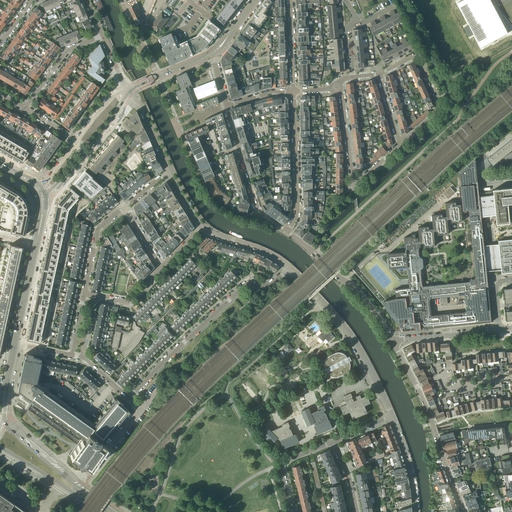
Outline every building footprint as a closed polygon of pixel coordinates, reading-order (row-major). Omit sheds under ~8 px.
[(10,1),(9,3),(16,8),(19,4),(13,0),(12,0),(11,2),(10,1)] [(50,9),(55,7),(52,0),(49,0),(47,1),(50,9)] [(231,0),(228,0),(227,2),(236,9),(239,5),(231,0)] [(266,0),(256,14),(251,20),(260,27),(268,16),(264,13),(268,9),(267,9),(268,8),(272,8),(272,6),(269,6),(272,2),(273,2),(273,1),(272,0),(266,0)] [(496,0),(495,0),(462,0),(457,3),(469,25),(464,28),(468,37),(474,34),(481,48),(508,33),(491,2),(496,0)] [(45,11),(50,9),(47,1),(42,3),(42,4),(40,5),(40,6),(41,9),(43,8),(45,11)] [(227,2),(224,6),(233,13),(236,9),(227,2)] [(9,5),(7,8),(13,12),(16,8),(9,3),(8,5),(9,5)] [(72,7),(75,12),(83,8),(81,3),(71,8),(72,7)] [(135,4),(129,8),(137,25),(143,22),(140,16),(140,15),(135,4)] [(224,6),(221,10),(230,17),(233,13),(224,6)] [(4,9),(3,11),(10,16),(13,12),(7,8),(5,10),(4,9)] [(36,8),(33,12),(40,18),(43,14),(36,8)] [(75,12),(77,17),(85,13),(83,8),(75,12)] [(221,10),(218,13),(227,21),(230,17),(221,10)] [(394,10),(391,12),(398,24),(403,22),(398,13),(396,14),(394,10)] [(3,14),(1,16),(7,20),(10,16),(3,11),(2,13),(3,14)] [(33,12),(30,16),(38,22),(39,20),(38,19),(39,17),(40,18),(33,12)] [(163,26),(168,19),(169,18),(162,12),(153,24),(150,27),(151,28),(156,32),(159,28),(161,29),(163,26)] [(391,16),(389,18),(394,27),(398,24),(391,12),(389,13),(391,16)] [(85,13),(77,17),(79,22),(88,19),(85,13)] [(227,21),(218,13),(215,17),(224,25),(227,21)] [(30,16),(27,21),(33,25),(35,23),(36,24),(38,22),(30,16)] [(384,16),(382,17),(389,30),(394,27),(389,18),(386,19),(384,16)] [(382,22),(379,23),(384,32),(389,30),(382,17),(380,18),(382,22)] [(93,27),(89,19),(80,24),(83,31),(85,30),(85,31),(93,27)] [(251,20),(248,24),(257,30),(260,27),(251,20)] [(27,21),(24,25),(32,30),(33,29),(32,28),(33,25),(27,21)] [(161,42),(161,43),(163,48),(165,47),(166,50),(165,51),(167,56),(169,56),(170,59),(169,60),(171,65),(194,55),(193,53),(205,48),(220,29),(210,21),(197,38),(181,44),(182,46),(178,48),(172,33),(159,38),(159,39),(161,38),(163,42),(161,42)] [(375,21),(372,22),(379,35),(384,32),(379,23),(377,24),(375,21)] [(379,35),(372,22),(370,23),(372,27),(369,28),(374,37),(379,35)] [(248,24),(246,27),(254,34),(257,30),(248,24)] [(24,25),(21,29),(27,33),(29,31),(31,32),(32,30),(24,25)] [(246,27),(243,30),(252,37),(254,34),(246,27)] [(21,29),(18,33),(26,38),(27,37),(26,36),(27,33),(21,29)] [(77,30),(72,32),(75,40),(81,38),(77,30)] [(243,30),(241,34),(249,41),(252,37),(243,30)] [(72,32),(67,34),(71,42),(75,40),(72,32)] [(18,33),(15,37),(22,41),(23,39),(25,40),(26,38),(18,33)] [(67,34),(62,37),(65,45),(71,42),(67,34)] [(238,37),(237,39),(246,46),(247,47),(251,50),(255,45),(254,44),(249,41),(241,34),(238,37)] [(402,38),(403,39),(409,50),(414,48),(410,40),(407,42),(403,35),(402,36),(403,37),(402,38)] [(15,37),(12,41),(20,46),(21,47),(24,43),(22,41),(15,37)] [(65,45),(62,37),(57,39),(57,40),(54,42),(60,46),(60,47),(65,45)] [(234,42),(242,49),(243,49),(243,50),(244,50),(246,46),(237,39),(234,42)] [(403,44),(400,45),(404,53),(409,50),(403,39),(401,40),(403,44)] [(9,45),(16,49),(17,50),(19,48),(20,46),(12,41),(9,45)] [(52,42),(49,46),(56,52),(59,48),(52,42)] [(234,42),(231,46),(238,51),(239,52),(242,49),(234,42)] [(394,42),(393,43),(399,56),(404,53),(400,45),(397,47),(395,43),(394,42)] [(393,49),(390,50),(395,58),(399,56),(393,43),(391,44),(391,45),(393,49)] [(104,56),(99,44),(88,57),(92,66),(87,73),(101,83),(104,79),(95,73),(96,71),(97,73),(98,73),(100,73),(100,72),(103,73),(104,71),(104,70),(105,68),(103,66),(103,62),(99,62),(104,56)] [(6,49),(14,55),(16,52),(14,51),(16,49),(9,45),(6,49)] [(47,49),(46,50),(53,56),(56,52),(49,46),(49,47),(50,47),(48,49),(47,49)] [(231,46),(228,50),(235,56),(236,56),(236,57),(237,56),(235,54),(238,51),(231,46)] [(386,48),(384,49),(390,61),(395,58),(390,50),(388,52),(386,48)] [(6,49),(3,53),(10,57),(11,55),(13,56),(14,55),(6,49)] [(390,61),(384,49),(382,50),(384,54),(381,56),(385,64),(390,61)] [(46,53),(44,55),(50,60),(53,56),(46,50),(44,52),(46,53)] [(228,50),(223,57),(230,62),(232,62),(236,61),(237,60),(240,59),(236,57),(236,56),(235,56),(228,50)] [(10,57),(3,53),(0,57),(8,62),(11,58),(10,57)] [(74,54),(71,58),(78,63),(81,59),(74,54)] [(41,56),(40,58),(47,64),(50,60),(44,55),(42,57),(41,56)] [(222,62),(223,67),(235,64),(236,63),(237,63),(236,61),(232,62),(230,62),(223,57),(222,58),(222,62)] [(40,61),(38,63),(44,68),(47,64),(40,58),(39,60),(40,61)] [(71,58),(68,63),(75,68),(77,66),(75,65),(77,63),(78,63),(71,58)] [(35,65),(34,67),(41,72),(44,68),(38,63),(36,65),(35,65)] [(65,67),(71,71),(72,72),(74,70),(75,68),(68,63),(65,67)] [(408,66),(410,71),(416,68),(414,63),(408,66)] [(31,71),(38,76),(41,72),(34,67),(33,68),(34,69),(32,71),(31,71)] [(65,67),(61,72),(68,77),(69,76),(68,75),(71,71),(65,67)] [(416,68),(410,71),(413,77),(419,74),(416,68)] [(0,77),(0,78),(3,81),(9,72),(6,70),(5,69),(0,77)] [(278,71),(278,80),(280,80),(287,79),(287,70),(280,70),(278,71)] [(38,76),(31,71),(28,75),(35,80),(38,76)] [(3,81),(8,83),(13,74),(11,73),(9,72),(3,81)] [(61,72),(57,78),(62,82),(65,79),(66,79),(68,77),(61,72)] [(181,89),(176,91),(185,114),(195,109),(186,87),(192,85),(187,72),(176,77),(181,89)] [(8,83),(12,86),(16,79),(14,78),(15,75),(13,74),(8,83)] [(413,77),(415,82),(421,79),(419,74),(413,77)] [(16,88),(20,91),(25,84),(23,83),(24,80),(23,80),(26,76),(24,75),(22,79),(21,79),(16,88)] [(12,86),(16,88),(21,79),(22,79),(20,78),(18,80),(16,79),(12,86)] [(57,78),(53,82),(61,88),(62,86),(61,85),(62,82),(57,78)] [(287,79),(280,80),(278,80),(275,80),(275,88),(286,87),(288,85),(287,85),(287,79)] [(415,82),(418,88),(424,85),(421,79),(415,82)] [(25,84),(20,91),(20,92),(25,94),(34,82),(31,80),(30,82),(27,85),(25,84)] [(243,87),(242,83),(241,80),(239,81),(239,82),(240,84),(242,89),(244,95),(248,94),(246,87),(243,87)] [(53,82),(50,86),(57,91),(56,91),(58,88),(60,89),(61,88),(53,82)] [(61,124),(68,129),(69,127),(74,121),(79,114),(80,112),(81,111),(82,111),(82,110),(86,104),(91,98),(91,97),(92,96),(93,94),(94,94),(98,87),(91,82),(85,91),(79,99),(73,107),(67,116),(62,122),(61,124)] [(217,90),(215,82),(194,90),(198,98),(217,90)] [(418,88),(421,93),(427,90),(424,85),(418,88)] [(57,91),(50,86),(47,91),(54,96),(57,91)] [(237,86),(229,89),(232,98),(233,98),(244,95),(242,89),(238,90),(237,86)] [(421,93),(423,98),(429,96),(427,90),(421,93)] [(37,104),(41,107),(46,101),(44,100),(45,98),(43,96),(37,104)] [(300,99),(300,102),(306,102),(306,105),(308,104),(308,106),(310,106),(310,96),(306,96),(302,96),(300,98),(300,99)] [(423,98),(426,104),(431,101),(429,96),(423,98)] [(269,107),(270,113),(275,112),(275,110),(273,111),(273,109),(272,106),(274,105),(274,103),(273,103),(273,98),(270,98),(267,99),(269,107)] [(268,113),(270,113),(269,107),(267,99),(262,100),(264,108),(266,107),(267,110),(268,113)] [(265,111),(264,108),(262,100),(257,101),(259,110),(262,109),(263,114),(266,113),(265,111)] [(41,107),(45,111),(51,103),(49,102),(48,103),(46,101),(41,107)] [(261,114),(259,110),(257,101),(252,103),(256,116),(261,114)] [(431,101),(426,104),(428,109),(434,107),(431,101)] [(204,109),(202,102),(196,104),(199,111),(204,109)] [(45,111),(50,114),(54,107),(52,106),(52,104),(51,103),(45,111)] [(231,110),(232,114),(238,112),(239,115),(240,115),(241,117),(244,116),(241,106),(231,109),(231,110)] [(54,107),(50,114),(54,117),(59,109),(57,108),(56,109),(54,107)] [(5,118),(8,119),(12,112),(7,110),(2,120),(4,121),(5,118)] [(125,123),(138,135),(139,134),(145,131),(140,121),(139,121),(138,119),(139,119),(136,111),(125,123)] [(7,127),(9,128),(16,115),(12,112),(8,119),(10,121),(8,125),(7,127)] [(222,112),(216,115),(219,121),(224,118),(222,112)] [(267,115),(266,113),(263,114),(261,114),(256,116),(255,116),(256,122),(259,121),(258,118),(267,115)] [(14,122),(17,124),(21,117),(16,114),(16,115),(9,128),(11,129),(14,122)] [(216,115),(211,117),(213,123),(215,122),(216,122),(219,121),(216,115)] [(15,132),(18,133),(25,119),(21,117),(17,124),(19,125),(15,132)] [(205,120),(207,125),(208,126),(213,123),(211,117),(205,120)] [(216,122),(215,122),(217,127),(226,124),(224,118),(219,121),(216,122)] [(23,127),(26,129),(30,122),(25,119),(18,133),(19,134),(20,133),(23,127)] [(235,123),(236,127),(243,125),(246,124),(249,123),(248,119),(244,120),(245,120),(235,123)] [(419,123),(416,120),(410,125),(413,128),(419,123)] [(26,133),(28,134),(35,125),(32,123),(30,122),(26,129),(28,130),(26,133)] [(32,133),(34,134),(39,128),(35,125),(28,134),(27,136),(25,138),(27,139),(29,137),(30,135),(32,133)] [(207,125),(202,127),(204,133),(206,132),(208,132),(210,131),(209,128),(208,126),(207,125)] [(202,127),(196,130),(199,136),(203,134),(204,133),(202,127)] [(39,128),(34,134),(36,136),(31,143),(33,145),(43,131),(39,128)] [(194,130),(191,132),(193,138),(197,136),(198,136),(199,136),(196,130),(194,130)] [(38,142),(44,146),(52,152),(56,147),(60,142),(61,140),(59,139),(53,134),(52,135),(47,131),(45,133),(44,134),(39,140),(38,142)] [(134,140),(132,141),(132,142),(128,147),(131,149),(139,140),(143,145),(145,143),(149,141),(145,131),(139,134),(138,135),(134,139),(134,140)] [(193,138),(191,132),(185,135),(188,141),(193,138)] [(116,134),(112,138),(123,147),(125,146),(122,143),(124,141),(116,134)] [(0,149),(23,162),(23,161),(24,161),(27,154),(28,152),(25,150),(0,135),(0,149)] [(188,141),(190,145),(200,141),(198,136),(197,136),(193,138),(188,141)] [(487,157),(490,161),(493,164),(511,148),(511,137),(490,155),(487,157)] [(112,138),(109,142),(117,149),(118,147),(122,149),(123,147),(112,138)] [(138,152),(143,150),(151,146),(149,141),(145,143),(143,145),(142,146),(137,150),(138,152)] [(190,145),(192,150),(202,146),(200,141),(190,145)] [(248,142),(241,144),(242,149),(262,143),(262,141),(253,143),(252,141),(248,142)] [(36,146),(34,149),(39,153),(40,154),(47,159),(52,152),(44,146),(38,142),(36,146)] [(109,142),(105,146),(116,156),(118,154),(115,151),(117,149),(109,142)] [(242,149),(244,154),(255,151),(254,149),(263,146),(262,143),(242,149)] [(105,146),(102,150),(110,157),(111,155),(115,158),(116,156),(105,146)] [(141,156),(142,156),(141,155),(145,153),(153,150),(151,146),(143,150),(144,152),(140,154),(141,156),(141,155),(141,156)] [(192,150),(194,155),(204,151),(202,146),(192,150)] [(382,146),(377,150),(382,155),(386,151),(383,147),(382,146)] [(30,165),(31,166),(37,159),(40,154),(39,153),(34,149),(28,157),(28,158),(26,162),(25,163),(30,165)] [(102,150),(98,154),(109,164),(111,162),(107,160),(110,157),(102,150)] [(145,156),(146,158),(154,154),(153,150),(145,153),(141,155),(142,156),(142,157),(145,156)] [(382,155),(377,150),(373,154),(372,153),(371,156),(374,158),(369,162),(371,165),(377,159),(382,155)] [(194,155),(196,160),(206,156),(204,151),(194,155)] [(244,154),(245,159),(259,155),(265,154),(264,151),(256,153),(255,151),(244,154)] [(144,162),(140,156),(139,154),(138,152),(128,158),(134,169),(144,162)] [(37,159),(39,161),(43,164),(47,159),(40,154),(37,159)] [(98,154),(95,159),(102,165),(104,163),(108,166),(109,164),(98,154)] [(154,154),(146,158),(144,159),(143,159),(145,163),(156,158),(154,154)] [(259,155),(245,159),(250,176),(257,174),(260,173),(259,169),(260,169),(259,165),(263,164),(262,162),(261,162),(259,155)] [(196,160),(198,165),(209,161),(206,156),(196,160)] [(302,157),(302,161),(302,166),(315,166),(318,166),(318,162),(316,162),(316,164),(314,164),(314,159),(315,159),(317,159),(319,159),(319,166),(320,166),(323,165),(325,165),(325,160),(325,156),(320,156),(315,156),(302,157)] [(146,165),(147,167),(158,162),(156,158),(145,163),(146,165)] [(32,166),(35,168),(39,161),(37,159),(31,166),(32,167),(32,166)] [(95,159),(91,163),(102,172),(104,170),(100,168),(102,165),(95,159)] [(459,173),(460,185),(471,184),(470,182),(477,181),(477,180),(477,175),(475,159),(459,173)] [(39,161),(35,168),(39,171),(43,164),(39,161)] [(198,165),(200,170),(211,166),(209,161),(198,165)] [(148,169),(145,170),(147,172),(160,166),(158,162),(147,167),(148,169)] [(102,172),(91,163),(87,167),(95,174),(97,171),(101,174),(102,172)] [(150,174),(150,175),(153,172),(155,175),(162,170),(160,166),(147,172),(148,174),(149,175),(150,174)] [(200,170),(203,175),(213,171),(211,166),(200,170)] [(144,174),(142,174),(147,181),(152,178),(152,177),(150,175),(150,174),(149,175),(148,174),(147,172),(145,170),(144,169),(142,170),(144,173),(144,174)] [(84,171),(73,184),(74,185),(90,199),(103,187),(87,173),(84,171)] [(137,178),(135,180),(140,187),(144,184),(136,174),(134,171),(132,172),(134,175),(137,178)] [(205,180),(214,176),(215,176),(213,171),(203,175),(205,180)] [(147,181),(142,174),(141,174),(140,172),(139,173),(138,174),(137,173),(136,174),(144,184),(147,181)] [(207,183),(208,185),(216,181),(214,176),(205,180),(206,184),(207,183)] [(129,178),(130,180),(137,189),(140,187),(135,180),(134,181),(131,178),(130,177),(129,178)] [(256,187),(258,192),(262,191),(261,190),(265,189),(268,188),(266,185),(264,179),(254,182),(255,187),(256,187)] [(0,180),(0,198),(2,199),(3,196),(11,201),(13,202),(15,204),(16,206),(17,208),(17,211),(17,213),(17,215),(16,221),(12,220),(10,230),(12,230),(12,233),(24,236),(28,217),(29,213),(29,209),(28,204),(26,200),(24,197),(21,194),(17,191),(0,180)] [(130,180),(126,182),(134,192),(137,189),(130,180)] [(208,187),(209,190),(218,186),(216,181),(208,185),(209,186),(208,187)] [(236,190),(237,189),(245,186),(243,181),(234,184),(236,190)] [(501,270),(502,274),(511,272),(511,239),(498,241),(498,240),(510,239),(510,238),(511,238),(511,187),(507,188),(493,190),(479,192),(480,196),(479,196),(477,181),(470,182),(471,184),(460,185),(462,204),(460,204),(456,205),(456,202),(445,203),(447,216),(443,217),(442,214),(432,215),(433,229),(429,229),(429,226),(418,227),(419,240),(416,241),(415,234),(412,234),(412,237),(410,237),(404,237),(406,252),(388,254),(389,269),(407,267),(409,288),(395,289),(396,300),(386,301),(385,301),(384,301),(384,306),(398,324),(399,331),(406,330),(416,329),(425,329),(438,327),(456,325),(461,325),(462,325),(467,324),(491,322),(486,271),(501,270)] [(125,183),(123,185),(131,195),(134,192),(126,182),(125,183)] [(158,197),(161,194),(166,190),(169,187),(166,182),(156,189),(160,193),(157,195),(158,197)] [(124,189),(122,190),(127,197),(131,195),(123,185),(121,186),(124,189)] [(213,193),(214,194),(220,189),(218,186),(209,190),(212,193),(213,193)] [(234,194),(236,193),(246,191),(245,186),(237,189),(237,191),(233,192),(233,193),(234,194)] [(127,197),(122,190),(119,187),(117,188),(120,192),(118,194),(117,195),(119,198),(124,200),(127,197)] [(159,200),(165,197),(172,192),(169,187),(166,190),(161,194),(162,196),(158,199),(159,200)] [(56,204),(27,340),(38,342),(45,309),(47,309),(48,302),(47,302),(61,236),(62,237),(64,230),(62,230),(67,210),(79,195),(70,188),(56,204)] [(268,188),(265,189),(261,190),(262,191),(258,192),(256,192),(256,193),(257,197),(258,197),(259,197),(261,196),(271,192),(270,191),(269,192),(268,188)] [(215,196),(218,200),(223,191),(220,189),(214,194),(215,196)] [(150,194),(155,199),(158,197),(157,195),(154,191),(150,194)] [(221,200),(223,201),(227,194),(223,191),(218,200),(220,201),(221,200)] [(304,197),(317,197),(317,198),(318,199),(322,199),(324,199),(325,199),(325,191),(323,191),(318,191),(303,191),(303,197),(304,197)] [(158,203),(159,205),(174,196),(172,192),(165,197),(166,198),(158,203)] [(257,197),(259,202),(273,197),(271,193),(271,192),(261,196),(259,197),(258,197),(257,197)] [(147,197),(157,209),(158,210),(159,208),(154,202),(156,201),(155,199),(150,194),(147,197)] [(227,194),(223,201),(224,202),(224,203),(226,205),(232,197),(227,194)] [(108,199),(113,206),(117,202),(112,195),(109,197),(108,196),(106,197),(108,199)] [(265,211),(268,213),(276,202),(278,202),(279,202),(279,200),(280,200),(280,195),(279,195),(279,198),(277,198),(277,199),(273,199),(271,200),(272,201),(271,203),(270,202),(261,206),(265,211)] [(161,207),(163,205),(168,202),(169,204),(177,199),(174,196),(159,205),(161,207)] [(102,201),(103,202),(109,209),(113,206),(108,199),(106,197),(102,201)] [(143,200),(149,206),(151,205),(156,211),(157,209),(147,197),(143,200)] [(261,206),(270,202),(271,203),(272,201),(271,200),(273,199),(273,197),(259,202),(261,206)] [(166,211),(168,210),(179,203),(177,199),(169,204),(170,206),(167,208),(165,209),(166,211)] [(153,214),(151,212),(148,208),(149,206),(143,200),(140,202),(151,215),(152,214),(153,214)] [(100,203),(98,204),(105,212),(109,209),(103,202),(101,204),(100,203)] [(137,205),(145,215),(147,213),(149,216),(151,215),(140,202),(137,205)] [(268,213),(272,216),(277,210),(278,207),(276,205),(278,202),(276,202),(268,213)] [(168,210),(170,213),(181,206),(179,203),(168,210)] [(105,212),(98,204),(96,205),(96,206),(97,207),(95,209),(101,216),(105,212)] [(144,217),(141,219),(142,220),(143,220),(144,220),(144,221),(148,218),(137,205),(134,207),(138,216),(141,213),(144,217)] [(177,217),(178,218),(186,214),(181,206),(170,213),(169,214),(172,218),(171,219),(172,220),(177,217)] [(248,209),(237,206),(236,209),(238,209),(237,212),(238,212),(244,214),(246,214),(248,209)] [(86,210),(89,214),(87,217),(89,220),(92,223),(96,219),(89,211),(87,209),(86,207),(82,210),(83,212),(86,210)] [(272,216),(276,219),(282,210),(280,208),(278,211),(277,210),(272,216)] [(89,211),(96,219),(101,216),(95,209),(93,211),(91,209),(91,210),(89,211)] [(169,225),(171,228),(173,226),(172,224),(171,224),(162,209),(159,211),(155,213),(157,216),(158,218),(159,220),(160,221),(165,228),(169,225)] [(276,219),(280,222),(285,214),(283,213),(284,211),(282,209),(282,210),(276,219)] [(285,214),(280,222),(282,224),(283,224),(285,223),(291,215),(291,213),(290,212),(290,213),(289,213),(287,216),(285,214)] [(140,220),(144,227),(150,221),(149,219),(153,216),(152,214),(151,215),(149,216),(148,218),(144,221),(144,220),(143,220),(142,220),(141,219),(140,220)] [(172,224),(173,226),(188,217),(186,214),(178,218),(179,220),(172,224)] [(180,227),(183,226),(190,221),(188,217),(173,226),(174,227),(175,228),(178,226),(179,228),(180,227)] [(144,227),(146,231),(159,220),(158,218),(152,223),(150,221),(144,227)] [(146,231),(148,234),(155,228),(154,227),(160,221),(159,220),(146,231)] [(180,230),(178,231),(179,233),(192,224),(190,221),(183,226),(184,227),(180,230)] [(119,240),(120,239),(121,239),(132,232),(128,224),(128,225),(120,229),(121,230),(124,234),(118,238),(119,240)] [(176,234),(174,236),(180,242),(184,238),(194,228),(192,224),(179,233),(178,231),(177,230),(174,233),(176,234)] [(148,234),(150,238),(163,227),(162,225),(159,228),(158,229),(157,227),(155,228),(148,234)] [(303,239),(311,244),(315,235),(315,233),(316,231),(318,225),(312,226),(312,231),(311,233),(308,231),(303,239)] [(301,227),(298,226),(295,231),(295,233),(301,237),(308,228),(301,227)] [(163,227),(150,238),(153,242),(160,236),(158,234),(162,231),(164,229),(163,227)] [(132,232),(121,239),(122,241),(121,241),(122,243),(135,235),(132,232)] [(107,237),(112,245),(115,243),(117,242),(112,234),(107,237)] [(165,240),(168,242),(174,248),(177,245),(166,235),(165,234),(163,235),(167,238),(165,240)] [(168,234),(166,235),(177,245),(180,242),(174,236),(172,238),(168,234)] [(128,242),(130,244),(137,239),(135,235),(122,243),(118,246),(119,248),(125,244),(128,242)] [(104,237),(104,238),(102,245),(111,247),(112,247),(112,245),(107,237),(104,237)] [(206,254),(218,242),(212,240),(208,238),(198,246),(199,246),(198,247),(199,248),(199,247),(203,251),(206,254)] [(126,246),(128,249),(139,242),(137,239),(130,244),(126,246)] [(163,247),(162,248),(168,254),(171,251),(160,241),(159,240),(157,241),(160,244),(163,247)] [(162,240),(160,241),(171,251),(174,248),(168,242),(166,244),(162,240)] [(128,249),(131,253),(141,246),(139,242),(128,249)] [(168,254),(162,248),(159,245),(158,245),(156,243),(154,244),(163,259),(168,254)] [(0,350),(6,322),(7,318),(9,308),(10,303),(11,301),(10,301),(11,301),(10,301),(10,300),(11,296),(12,296),(12,295),(21,253),(21,251),(22,247),(10,245),(8,251),(10,252),(9,257),(1,293),(0,293),(0,292),(0,350)] [(132,257),(133,257),(144,250),(141,246),(131,253),(132,255),(124,260),(125,262),(129,259),(132,257)] [(234,254),(235,253),(239,248),(238,248),(232,246),(230,253),(234,254)] [(133,257),(135,260),(146,253),(144,250),(133,257)] [(253,259),(252,261),(253,261),(257,253),(252,251),(248,250),(245,256),(246,256),(246,258),(245,260),(249,261),(250,257),(253,259)] [(142,260),(142,261),(144,259),(145,260),(146,260),(146,261),(149,259),(146,253),(135,260),(137,263),(138,263),(138,262),(140,261),(142,260)] [(200,258),(198,256),(195,253),(192,256),(197,262),(200,258)] [(258,263),(258,264),(262,255),(257,253),(253,261),(252,261),(250,263),(246,267),(248,268),(249,268),(252,264),(253,263),(257,265),(258,263)] [(233,263),(237,256),(236,255),(234,255),(229,262),(233,263)] [(262,266),(267,268),(268,266),(265,264),(268,259),(267,258),(262,255),(258,264),(262,266)] [(133,316),(134,317),(139,322),(197,264),(191,259),(133,316)] [(142,261),(143,261),(152,271),(155,267),(149,259),(146,261),(146,260),(145,260),(144,259),(142,261)] [(138,262),(140,264),(149,273),(152,271),(143,261),(142,263),(140,261),(138,262)] [(270,270),(271,271),(276,263),(272,261),(268,269),(266,271),(268,272),(270,270)] [(276,263),(271,271),(272,272),(274,273),(277,270),(277,271),(277,270),(280,266),(276,263)] [(141,269),(140,270),(146,276),(149,273),(140,264),(138,266),(141,269)] [(146,276),(140,270),(138,268),(134,271),(136,272),(134,274),(141,282),(146,276)] [(231,270),(218,283),(172,326),(177,332),(237,276),(235,275),(239,272),(235,268),(232,271),(231,270)] [(266,271),(263,269),(261,274),(268,278),(269,277),(270,274),(271,273),(270,273),(268,272),(266,271)] [(80,273),(69,271),(69,273),(71,274),(70,277),(79,279),(80,273)] [(209,272),(201,281),(202,283),(211,274),(209,272)] [(183,293),(185,294),(194,286),(192,284),(183,293)] [(505,303),(506,311),(505,311),(506,320),(510,320),(511,319),(511,287),(507,288),(503,288),(503,290),(504,300),(505,303)] [(193,288),(184,297),(186,299),(188,296),(194,290),(194,289),(193,288)] [(167,309),(168,310),(177,302),(176,300),(167,309)] [(101,303),(100,309),(108,311),(115,312),(117,313),(118,307),(115,307),(114,310),(112,310),(112,309),(109,308),(109,305),(101,303)] [(176,305),(167,313),(169,315),(178,306),(176,305)] [(119,315),(117,323),(129,325),(130,317),(119,315)] [(150,325),(152,327),(160,318),(157,315),(153,319),(154,321),(150,325)] [(156,325),(155,325),(147,333),(148,335),(150,334),(157,327),(156,325)] [(318,336),(320,338),(323,342),(326,339),(328,342),(334,337),(326,328),(323,331),(318,336)] [(142,355),(134,363),(126,372),(118,380),(124,385),(131,377),(140,369),(148,360),(156,352),(165,344),(173,335),(168,330),(159,338),(151,346),(142,355)] [(141,343),(132,353),(134,354),(138,349),(140,347),(142,345),(141,343)] [(407,356),(411,353),(412,353),(408,346),(403,349),(407,356)] [(98,362),(106,354),(108,352),(106,350),(105,351),(104,352),(102,354),(100,352),(94,358),(98,362)] [(335,353),(334,353),(329,356),(328,356),(327,357),(327,358),(326,358),(326,359),(325,360),(325,361),(324,362),(324,363),(324,364),(324,365),(324,366),(325,367),(325,368),(326,368),(327,369),(325,370),(327,373),(328,373),(328,374),(329,375),(330,376),(331,376),(331,377),(332,377),(333,377),(334,378),(335,378),(336,378),(337,378),(338,377),(339,377),(340,377),(346,374),(346,373),(347,373),(348,372),(348,371),(349,371),(349,370),(350,369),(350,368),(350,367),(350,366),(350,365),(350,364),(350,363),(350,362),(349,361),(350,361),(349,358),(347,359),(346,358),(347,357),(346,356),(346,355),(345,355),(344,354),(344,353),(343,353),(342,353),(341,352),(340,352),(339,352),(338,352),(337,352),(336,352),(335,353)] [(17,391),(18,392),(19,392),(20,393),(21,394),(23,395),(25,396),(33,402),(35,404),(37,405),(43,409),(46,411),(51,415),(55,418),(60,422),(63,424),(69,428),(72,430),(78,434),(81,437),(83,438),(93,425),(91,424),(51,395),(44,390),(43,389),(42,389),(40,388),(38,386),(36,385),(35,385),(36,383),(40,364),(40,362),(40,361),(41,359),(38,358),(35,357),(32,356),(33,355),(26,353),(25,355),(24,362),(23,366),(21,373),(20,377),(19,383),(17,391)] [(406,357),(410,364),(415,362),(411,353),(407,356),(407,357),(406,357)] [(98,362),(102,366),(108,359),(110,357),(108,355),(106,357),(107,355),(106,354),(98,362)] [(102,366),(106,369),(114,361),(112,359),(110,361),(108,359),(102,366)] [(472,359),(466,359),(467,368),(473,368),(473,363),(475,363),(474,359),(472,359)] [(114,361),(106,369),(111,373),(115,368),(116,367),(117,366),(114,364),(116,363),(114,361)] [(116,370),(118,372),(126,363),(125,361),(116,370)] [(410,364),(415,373),(420,370),(415,362),(410,364)] [(79,380),(81,381),(88,373),(84,369),(78,376),(81,378),(79,380)] [(415,373),(417,378),(425,374),(423,369),(420,370),(415,373)] [(84,381),(87,383),(93,377),(88,373),(81,381),(83,383),(84,381)] [(420,383),(421,382),(427,379),(428,379),(425,374),(417,378),(420,383)] [(87,387),(89,389),(96,380),(93,377),(87,383),(89,385),(87,387)] [(422,387),(424,392),(432,389),(430,383),(429,384),(428,382),(427,379),(421,382),(422,384),(423,386),(422,387)] [(96,380),(89,389),(91,390),(93,388),(95,391),(101,384),(96,380)] [(426,397),(432,395),(434,394),(432,389),(424,392),(426,397)] [(350,411),(353,419),(367,413),(364,405),(370,403),(367,395),(365,396),(364,393),(359,394),(360,395),(353,398),(352,397),(350,393),(343,397),(345,401),(341,403),(342,406),(341,407),(344,414),(350,411)] [(426,397),(430,406),(435,404),(432,395),(426,397)] [(83,438),(73,453),(71,455),(70,457),(75,461),(76,463),(78,462),(79,466),(80,466),(81,466),(83,466),(85,465),(90,469),(106,446),(102,443),(104,441),(108,436),(107,436),(126,414),(127,414),(129,412),(121,404),(122,403),(116,398),(115,400),(94,424),(93,425),(83,438)] [(479,401),(478,401),(479,408),(480,408),(481,407),(481,409),(487,408),(486,399),(480,400),(481,401),(479,401)] [(475,401),(470,402),(472,411),(477,409),(477,408),(479,408),(478,401),(475,402),(475,401)] [(434,413),(436,418),(444,414),(443,411),(439,413),(435,404),(430,406),(433,414),(434,413)] [(309,408),(301,411),(301,412),(304,418),(304,419),(307,425),(307,426),(311,424),(314,423),(316,426),(314,426),(314,427),(315,427),(317,433),(317,434),(321,432),(325,431),(325,430),(332,427),(332,428),(332,427),(331,424),(330,424),(329,420),(328,420),(328,419),(328,418),(327,418),(327,417),(327,416),(327,417),(327,416),(326,416),(326,415),(326,414),(325,413),(326,413),(325,413),(323,410),(325,410),(324,406),(318,408),(318,410),(317,410),(318,411),(311,414),(311,413),(309,408)] [(456,415),(455,409),(446,412),(448,418),(456,415)] [(267,438),(266,438),(267,438),(272,443),(272,444),(275,441),(278,438),(281,441),(284,448),(287,446),(287,447),(288,447),(288,446),(291,445),(292,445),(298,442),(299,442),(297,438),(295,435),(296,434),(293,435),(292,435),(293,434),(292,434),(292,433),(291,432),(292,432),(291,432),(291,431),(291,430),(288,422),(282,425),(283,426),(282,426),(282,427),(281,427),(280,427),(281,427),(279,428),(277,429),(274,430),(273,430),(272,431),(271,431),(267,427),(261,433),(267,438)] [(381,431),(382,433),(392,429),(390,424),(382,427),(383,430),(381,431)] [(496,437),(495,437),(495,438),(502,438),(503,444),(507,443),(506,437),(505,432),(504,427),(502,426),(495,427),(496,437)] [(495,427),(474,429),(475,439),(495,437),(496,437),(495,427)] [(385,434),(386,437),(394,434),(392,429),(382,433),(382,435),(385,434)] [(475,439),(474,429),(467,430),(466,431),(468,437),(468,438),(469,439),(475,439)] [(373,432),(368,434),(372,442),(377,440),(375,436),(373,432)] [(453,432),(447,434),(448,441),(455,439),(453,432)] [(368,434),(364,437),(367,445),(372,442),(368,434)] [(385,441),(385,443),(396,439),(394,434),(386,437),(387,440),(385,441)] [(447,434),(440,436),(442,443),(448,441),(447,434)] [(359,439),(361,444),(362,447),(367,445),(364,437),(359,439)] [(361,444),(359,439),(356,440),(355,438),(347,442),(358,466),(366,462),(358,445),(361,444)] [(389,444),(390,447),(398,444),(396,439),(385,443),(386,445),(389,444)] [(442,444),(444,451),(457,448),(460,447),(459,443),(456,443),(456,441),(442,444)] [(392,453),(400,450),(400,449),(398,444),(390,447),(391,450),(389,451),(389,453),(392,453)] [(447,459),(459,454),(459,453),(464,452),(464,451),(468,450),(468,449),(467,448),(465,449),(458,450),(445,455),(447,459)] [(325,451),(320,453),(323,461),(332,457),(329,449),(329,450),(326,451),(326,450),(325,451)] [(447,459),(449,464),(458,460),(457,456),(459,455),(459,454),(447,459)] [(500,461),(502,468),(511,466),(509,454),(506,455),(505,455),(501,456),(502,460),(500,461)] [(472,464),(470,457),(469,455),(462,457),(462,459),(464,464),(464,465),(468,464),(469,465),(472,464)] [(332,457),(323,461),(325,466),(326,465),(327,468),(336,464),(332,457)] [(458,461),(458,460),(449,464),(451,470),(458,468),(457,466),(464,464),(462,459),(458,461)] [(324,511),(313,462),(310,463),(322,511),(324,511)] [(326,511),(315,462),(313,462),(324,511),(326,511)] [(328,470),(327,470),(329,475),(339,472),(336,464),(327,468),(328,470)] [(294,474),(295,478),(302,477),(301,473),(302,473),(303,473),(302,469),(301,469),(300,465),(293,467),(294,471),(293,472),(294,474)] [(502,468),(503,475),(511,473),(511,468),(511,466),(502,468)] [(393,470),(394,472),(390,473),(391,477),(395,476),(394,476),(401,474),(401,476),(407,475),(406,467),(393,470)] [(432,475),(433,478),(445,474),(444,470),(437,472),(437,474),(432,475)] [(342,479),(339,472),(329,475),(333,483),(337,481),(338,481),(339,481),(342,479)] [(359,473),(356,474),(358,482),(367,480),(366,472),(361,473),(360,473),(359,473)] [(511,473),(503,475),(504,481),(511,479),(511,473)] [(394,476),(395,476),(396,484),(409,481),(407,475),(401,476),(401,474),(394,476)] [(302,477),(295,478),(296,483),(296,484),(296,486),(297,485),(298,490),(305,488),(304,485),(305,484),(305,482),(304,480),(303,481),(302,477)] [(367,480),(358,482),(358,485),(359,491),(369,489),(367,480)] [(434,486),(435,491),(437,490),(449,486),(450,486),(448,482),(442,484),(442,483),(436,485),(434,486)] [(336,486),(331,487),(333,495),(342,493),(341,485),(337,485),(336,485),(336,486)] [(473,486),(460,491),(462,495),(471,492),(470,489),(474,488),(474,487),(474,486),(474,485),(473,486)] [(462,496),(465,501),(474,497),(481,495),(489,493),(488,490),(487,490),(482,491),(480,487),(478,488),(475,489),(476,490),(462,496)] [(305,488),(298,490),(299,494),(298,494),(299,496),(299,497),(300,497),(301,501),(308,500),(307,496),(308,496),(307,494),(307,491),(308,490),(308,488),(306,488),(305,488)] [(405,498),(408,497),(411,496),(410,488),(403,491),(405,498)] [(369,489),(359,491),(361,497),(361,499),(371,497),(369,489)] [(436,500),(437,499),(452,494),(451,490),(442,493),(442,495),(435,498),(436,500)] [(342,493),(333,495),(334,500),(335,500),(335,502),(344,500),(343,495),(342,493)] [(0,511),(6,511),(13,503),(0,494),(0,511)] [(465,501),(467,506),(477,502),(479,501),(480,501),(479,498),(482,497),(481,495),(474,497),(465,501)] [(371,497),(361,499),(361,500),(363,508),(373,506),(371,497)] [(405,498),(397,501),(399,507),(402,506),(402,505),(403,505),(404,504),(405,504),(405,505),(408,504),(405,498)] [(441,507),(455,502),(454,499),(445,501),(445,503),(440,505),(441,507)] [(308,500),(301,501),(302,506),(301,506),(301,507),(302,508),(303,508),(303,511),(305,511),(313,510),(313,508),(311,508),(310,505),(310,503),(309,503),(308,500)] [(336,505),(335,505),(336,510),(346,508),(345,505),(344,500),(335,502),(336,505)] [(467,506),(468,510),(481,506),(483,505),(482,504),(480,504),(479,501),(477,502),(467,506)] [(13,503),(6,511),(24,511),(22,510),(13,504),(13,503)]
